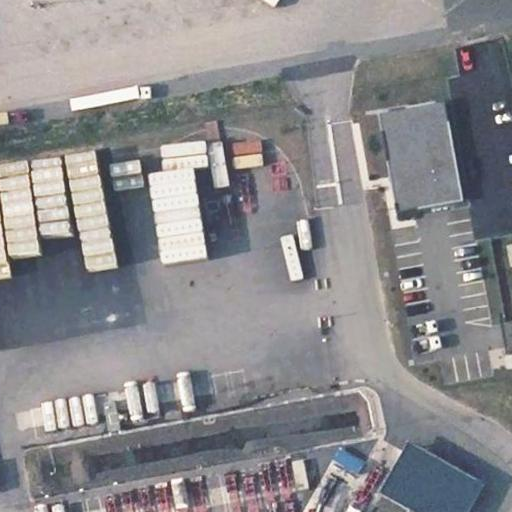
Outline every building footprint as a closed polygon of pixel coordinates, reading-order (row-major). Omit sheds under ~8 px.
[(223,133),(189,140),(188,133),(164,138),(174,193),(198,188),(196,177),(233,171),(223,133)] [(174,193),(164,138),(126,145),(127,150),(93,156),(100,195),(137,189),(138,200),(174,193)] [(379,151),(389,187),(377,189),(384,218),(434,209),(435,209),(427,177),(423,177),(418,143),(379,151)] [(444,274),(436,236),(440,235),(435,209),(434,209),(384,218),(391,249),(399,248),(406,282),(444,274)] [(306,225),(247,229),(250,286),(310,282),(306,225)] [(149,374),(143,343),(140,343),(133,299),(92,306),(95,324),(80,327),(91,385),(149,374)] [(320,331),(257,337),(262,398),(326,392),(320,331)] [(159,451),(150,404),(154,403),(149,374),(91,385),(100,438),(115,435),(118,459),(159,451)] [(477,482),(471,454),(468,455),(461,418),(423,425),(429,464),(421,465),(427,492),(477,482)] [(482,511),(477,482),(427,492),(431,511),(482,511)] [(8,502),(0,508),(0,511),(13,511),(15,511),(8,502)]
